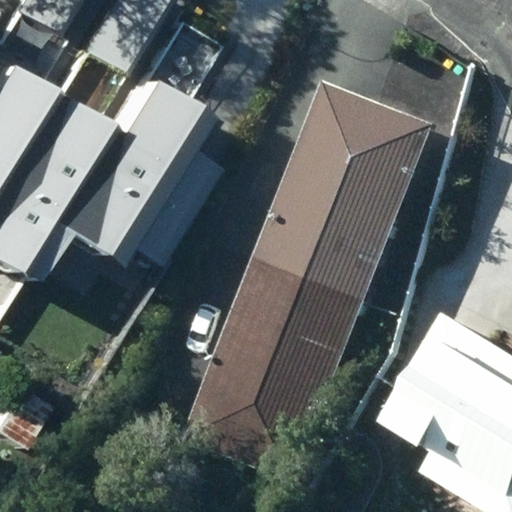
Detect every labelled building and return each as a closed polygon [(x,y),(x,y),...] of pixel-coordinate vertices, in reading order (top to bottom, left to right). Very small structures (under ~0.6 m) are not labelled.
[(0,234),(58,267),(84,220),(79,217),(90,199),(55,179),(45,198),(20,183),(96,47),(26,8),(9,40),(0,34),(0,234)] [(337,82),(196,441),(307,485),(448,126),(337,82)] [(122,161),(81,234),(134,264),(176,191),(122,161)] [(466,466),(454,486),(498,511),(511,511),(511,349),(462,321),(426,382),(462,403),(436,448),(466,466)] [(16,389),(0,416),(0,436),(23,450),(48,407),(16,389)]
